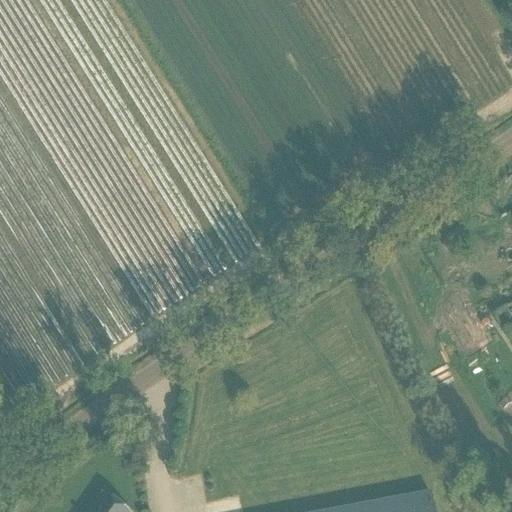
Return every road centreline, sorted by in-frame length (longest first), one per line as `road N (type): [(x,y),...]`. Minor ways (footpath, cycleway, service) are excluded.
road 1 (tertiary): [(511,140),(0,483)]
road 2 (track): [(160,511),(150,473),(156,379)]
